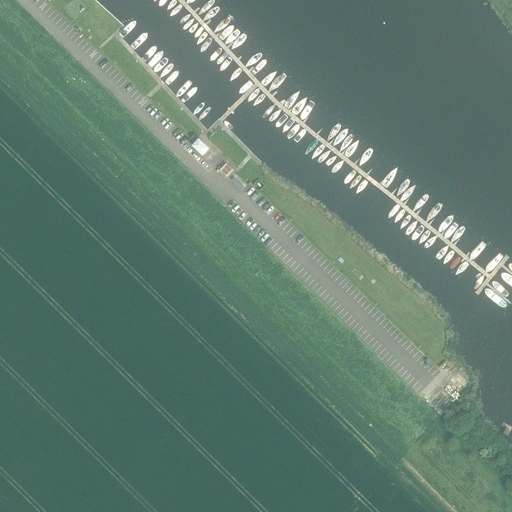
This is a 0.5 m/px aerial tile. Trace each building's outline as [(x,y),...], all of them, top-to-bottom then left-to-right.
[(88,12),(96,5),(92,0),(89,0),(83,5),(88,12)] [(216,149),(221,139),(208,132),(203,141),(216,149)] [(188,141),(206,159),(212,153),(194,136),(188,141)] [(237,172),(243,162),(234,155),(227,165),(237,172)] [(328,261),(331,264),(338,256),(335,253),(328,261)]
